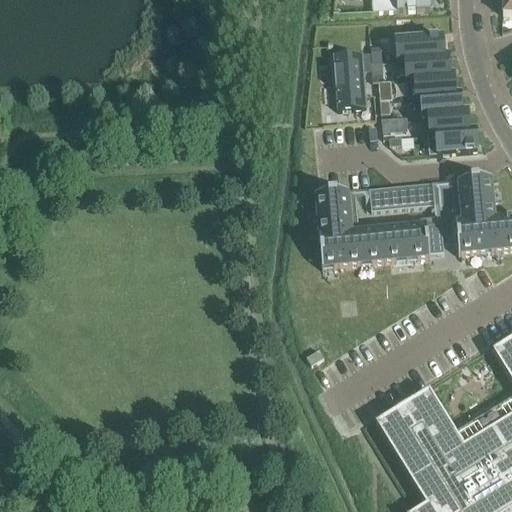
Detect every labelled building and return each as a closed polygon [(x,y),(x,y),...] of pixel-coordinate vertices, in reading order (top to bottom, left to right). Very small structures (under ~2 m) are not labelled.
[(372,0),(373,16),(373,18),(430,15),(429,0),(372,0)] [(511,1),(504,1),(503,24),(511,24),(511,1)] [(442,43),(395,47),(397,67),(444,63),(442,43)] [(379,52),(370,53),(371,68),(381,68),(379,52)] [(362,59),(333,61),(338,117),(366,115),(362,59)] [(444,63),(397,67),(397,68),(404,67),(405,86),(454,82),(453,81),(449,82),(448,63),(444,63)] [(382,77),(372,78),(373,87),(377,87),(383,87),(382,77)] [(454,82),(405,86),(407,105),(413,104),(455,101),(454,82)] [(383,87),(377,87),(378,100),(379,106),(388,105),(391,105),(390,86),(383,87)] [(462,119),(460,100),(455,101),(413,104),(414,123),(468,119),(467,118),(462,119)] [(388,105),(379,106),(380,120),(389,120),(388,105)] [(468,119),(414,123),(414,124),(420,123),(421,142),(475,137),(469,137),(468,119)] [(391,125),(381,125),(381,129),(382,139),(392,138),(391,125)] [(475,137),(421,142),(427,142),(428,161),(477,158),(475,137)] [(401,143),(388,144),(388,145),(389,152),(401,151),(401,144),(401,143)] [(491,184),(451,188),(458,261),(511,256),(511,222),(504,223),(495,224),(491,184)] [(437,189),(369,196),(371,218),(439,211),(437,189)] [(354,197),(314,201),(321,274),(430,264),(429,261),(429,256),(429,253),(426,224),(358,231),(354,197)] [(440,223),(426,224),(429,253),(443,252),(440,223)] [(443,252),(429,253),(429,261),(443,259),(443,252)] [(397,416),(375,429),(425,511),(423,511),(511,511),(511,344),(492,357),(511,389),(511,408),(457,442),(429,396),(407,410),(405,408),(396,414),(397,416)] [(318,356),(306,364),(311,372),(323,364),(318,356)]
